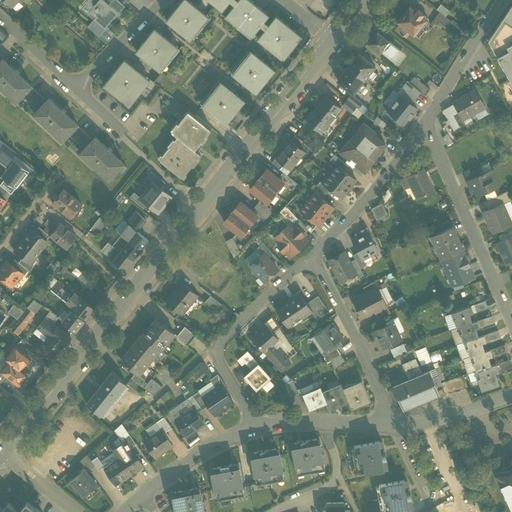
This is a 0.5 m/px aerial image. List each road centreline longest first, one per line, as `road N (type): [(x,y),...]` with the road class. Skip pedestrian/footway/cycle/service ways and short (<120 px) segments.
road 1 (tertiary): [(2,455),(338,40)]
road 2 (residential): [(428,122),(511,323)]
road 3 (residential): [(310,255),(393,425)]
road 4 (residential): [(428,122),(377,190),(310,255)]
road 5 (residential): [(506,0),(428,122)]
road 6 (residential): [(310,255),(211,349)]
road 7 (residential): [(259,428),(215,445),(141,495)]
road 8 (residential): [(75,89),(166,0)]
road 9 (residential): [(327,423),(337,475),(326,489),(274,511)]
road 10 (residential): [(511,397),(449,418),(393,425)]
